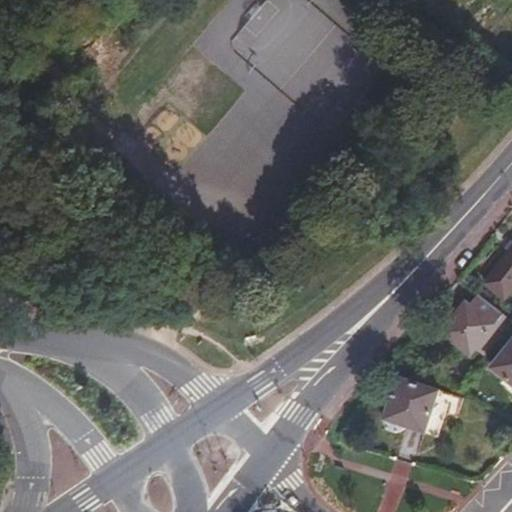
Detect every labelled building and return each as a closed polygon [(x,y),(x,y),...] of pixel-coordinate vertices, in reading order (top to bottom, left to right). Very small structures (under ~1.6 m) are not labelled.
[(287,55),(334,53),(330,0),(271,0),(272,9),(250,11),(252,37),(242,38),(244,61),(287,58),(287,55)] [(511,251),(489,281),(509,296),(511,292),(511,251)] [(470,351),(505,310),(485,294),(476,305),(467,298),(442,328),(470,351)] [(511,342),(492,367),(511,383),(511,342)] [(453,393),(399,375),(386,417),(439,434),(453,393)]
